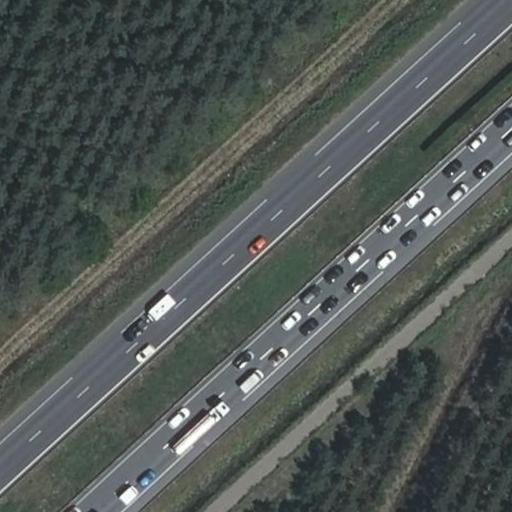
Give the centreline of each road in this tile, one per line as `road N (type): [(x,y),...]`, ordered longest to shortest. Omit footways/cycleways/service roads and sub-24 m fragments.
road 1 (motorway): [(511,0),(0,470)]
road 2 (motorway): [(97,511),(511,132)]
